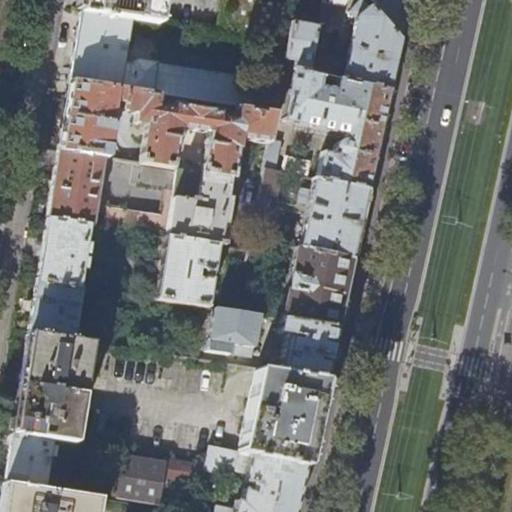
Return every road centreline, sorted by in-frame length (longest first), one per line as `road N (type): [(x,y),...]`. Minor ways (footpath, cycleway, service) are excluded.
road 1 (primary): [(470,0),(356,511)]
road 2 (residential): [(50,0),(0,318)]
road 3 (primary): [(437,511),(493,272)]
